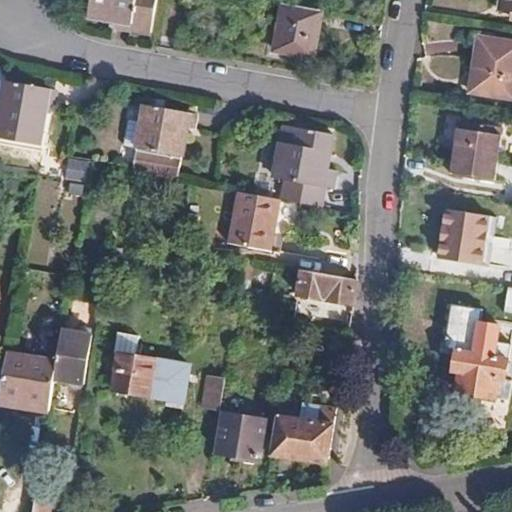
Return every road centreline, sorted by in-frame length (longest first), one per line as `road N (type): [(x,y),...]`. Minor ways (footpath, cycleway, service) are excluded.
road 1 (residential): [(390,110),(378,502)]
road 2 (residential): [(13,34),(390,110)]
road 3 (residential): [(511,479),(378,502)]
